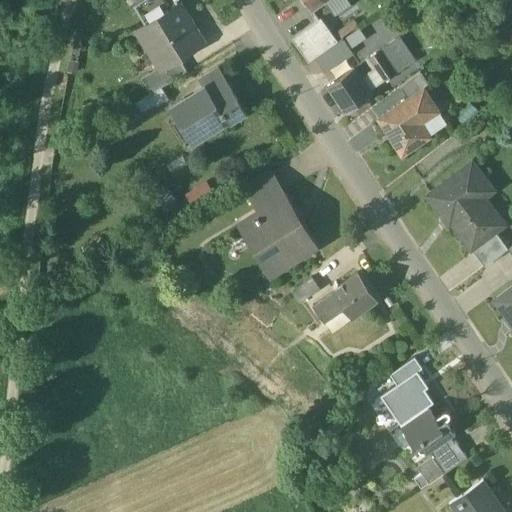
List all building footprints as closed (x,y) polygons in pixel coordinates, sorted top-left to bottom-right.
[(146,0),(137,6),(146,22),(179,2),(177,0),(146,0)] [(305,0),(312,9),(325,0),(305,0)] [(146,22),(138,27),(161,64),(168,60),(170,61),(179,56),(203,41),(179,2),(146,22)] [(364,33),(355,21),(342,31),(357,52),(363,47),(368,54),(396,33),(385,18),(364,33)] [(336,42),(320,20),(305,31),(321,52),(336,42)] [(321,52),(305,31),(295,38),(311,60),(321,52)] [(161,64),(142,76),(151,91),(162,85),(187,69),(179,56),(170,61),(168,60),(161,64)] [(189,104),(177,112),(194,139),(212,128),(209,122),(224,112),(230,122),(246,112),(218,67),(200,78),(209,92),(189,104)] [(354,67),(327,85),(345,112),(372,94),(354,67)] [(421,71),(401,86),(409,98),(424,88),(425,89),(431,85),(421,71)] [(151,91),(135,101),(142,114),(169,97),(162,85),(151,91)] [(409,98),(379,117),(402,153),(431,135),(422,121),(439,110),(425,89),(424,88),(409,98)] [(185,97),(172,104),(177,112),(189,104),(185,97)] [(472,160),(428,193),(441,212),(444,210),(472,246),(495,229),(498,227),(471,190),(486,178),(472,160)] [(270,170),(246,185),(261,209),(285,195),(270,170)] [(296,212),(285,195),(261,209),(241,222),(270,269),(311,244),(292,215),(296,212)] [(495,229),(472,246),(485,264),(508,247),(495,229)] [(358,271),(333,288),(334,289),(345,304),(352,315),(377,297),(358,271)] [(312,275),(292,289),(300,301),(321,287),(312,275)] [(511,284),(494,298),(511,322),(511,284)] [(334,289),(314,304),(325,319),(345,304),(334,289)] [(391,371),(398,381),(417,368),(422,365),(415,355),(391,371)] [(401,423),(428,404),(434,400),(424,386),(427,383),(417,368),(398,381),(381,393),(401,423)] [(428,404),(401,423),(415,443),(419,440),(426,451),(430,448),(451,434),(455,431),(445,416),(449,413),(450,411),(450,410),(449,408),(448,408),(446,407),(445,407),(444,408),(435,413),(428,404)] [(451,434),(430,448),(434,453),(433,454),(444,471),(467,455),(456,438),(454,439),(451,434)] [(507,511),(483,477),(449,500),(456,511),(507,511)]
